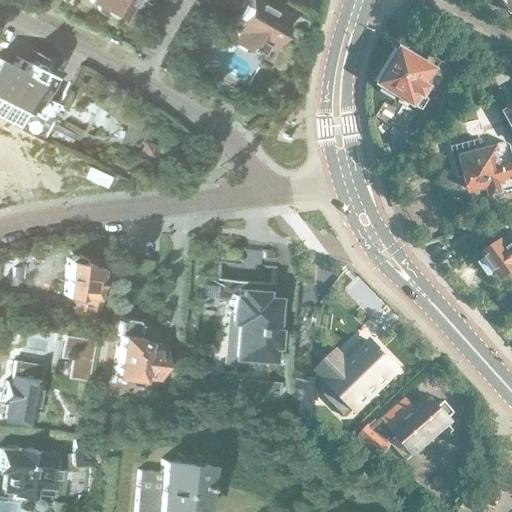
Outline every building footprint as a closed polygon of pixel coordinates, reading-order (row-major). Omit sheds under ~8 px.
[(132,0),(95,0),(94,2),(98,4),(97,6),(98,10),(105,15),(110,14),(111,11),(122,18),(132,0)] [(253,0),(247,0),(233,25),(243,31),(236,42),(257,54),(264,43),(270,46),(272,41),(275,43),(279,42),(282,36),(281,33),(278,31),(286,18),(253,0)] [(511,0),(501,0),(506,4),(505,10),(510,15),(511,14),(511,0)] [(439,39),(432,51),(457,65),(449,79),(459,84),(471,64),(461,59),(464,54),(439,39)] [(449,67),(430,55),(426,63),(402,49),(379,85),(415,106),(420,97),(427,101),(434,88),(430,85),(436,76),(442,80),(449,67)] [(0,120),(18,129),(26,111),(52,124),(61,105),(36,92),(46,71),(41,69),(40,64),(34,61),(30,63),(21,59),(21,60),(21,59),(18,64),(13,62),(11,65),(0,60),(0,120)] [(489,187),(492,196),(511,190),(511,154),(510,145),(509,145),(463,157),(471,191),(489,187)] [(428,181),(424,157),(401,161),(404,184),(428,181)] [(485,253),(483,254),(501,279),(511,270),(511,245),(506,250),(500,242),(496,246),(494,243),(480,246),(485,253)] [(84,259),(79,254),(71,254),(66,258),(63,295),(85,297),(85,303),(75,303),(74,322),(98,325),(102,297),(95,297),(97,266),(84,265),(84,259)] [(127,258),(124,282),(151,285),(153,261),(127,258)] [(270,328),(273,297),(260,296),(260,290),(237,288),(237,294),(231,293),(229,318),(235,319),(232,354),(268,356),(269,342),(271,342),(272,328),(270,328)] [(113,373),(156,378),(160,343),(143,341),(144,340),(137,339),(139,324),(136,320),(123,318),(119,321),(113,373)] [(0,347),(16,350),(19,331),(0,328),(0,347)] [(330,387),(352,410),(396,369),(374,346),(372,343),(346,366),(342,362),(325,378),(332,385),(330,387)] [(31,422),(41,365),(14,361),(10,381),(5,381),(2,401),(7,402),(4,418),(31,422)] [(391,443),(406,461),(452,422),(449,419),(456,413),(445,402),(439,408),(428,396),(413,408),(409,403),(388,422),(384,418),(372,428),(369,425),(358,437),(379,457),(391,443)] [(74,453),(73,465),(96,467),(98,441),(75,438),(74,453)] [(0,486),(8,487),(8,489),(28,491),(29,482),(51,484),(54,452),(32,450),(32,447),(12,446),(12,448),(0,446),(0,486)] [(175,461),(162,460),(162,459),(161,460),(160,472),(138,470),(136,488),(120,487),(121,475),(103,474),(98,511),(117,511),(120,491),(136,492),(134,511),(199,511),(203,463),(175,461)]
